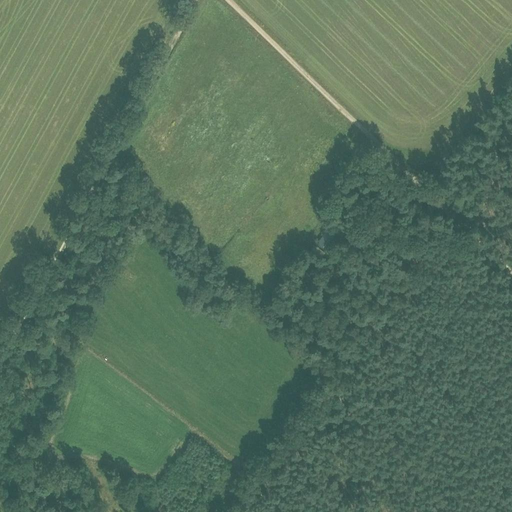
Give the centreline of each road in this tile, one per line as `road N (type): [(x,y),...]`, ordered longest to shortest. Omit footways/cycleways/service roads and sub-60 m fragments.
road 1 (track): [(0,351),(193,0)]
road 2 (track): [(224,0),(511,275)]
